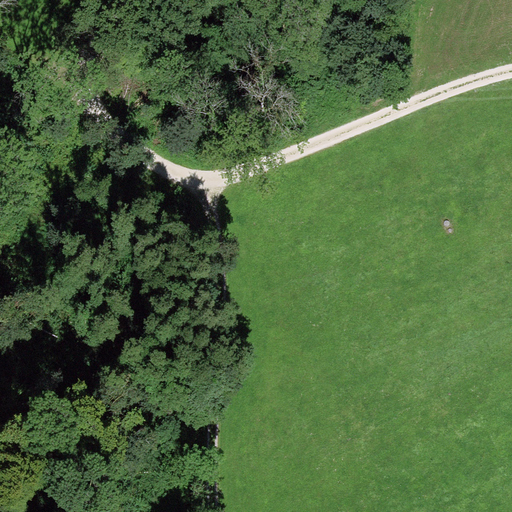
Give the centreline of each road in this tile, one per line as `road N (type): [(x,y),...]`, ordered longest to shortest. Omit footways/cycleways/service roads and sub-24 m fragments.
road 1 (track): [(130,0),(80,75),(90,125),(145,179),(230,184),(366,135),(466,84),(511,76)]
road 2 (track): [(226,511),(215,402),(228,320),(230,184)]
